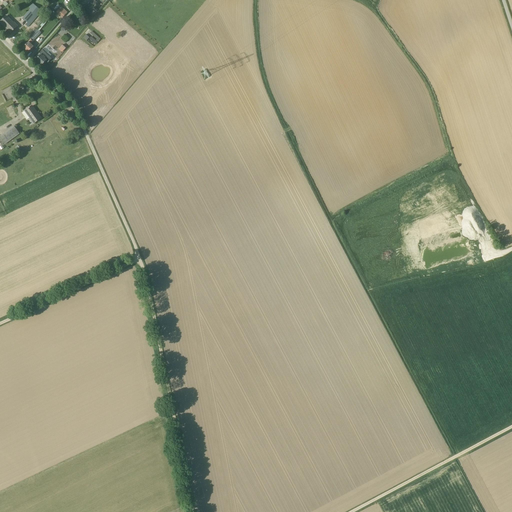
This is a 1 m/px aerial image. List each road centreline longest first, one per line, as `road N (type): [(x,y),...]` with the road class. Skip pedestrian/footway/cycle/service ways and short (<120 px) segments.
road 1 (track): [(192,511),(138,257),(0,323)]
road 2 (unclassified): [(138,257),(71,103),(0,36)]
road 3 (track): [(351,511),(511,426)]
